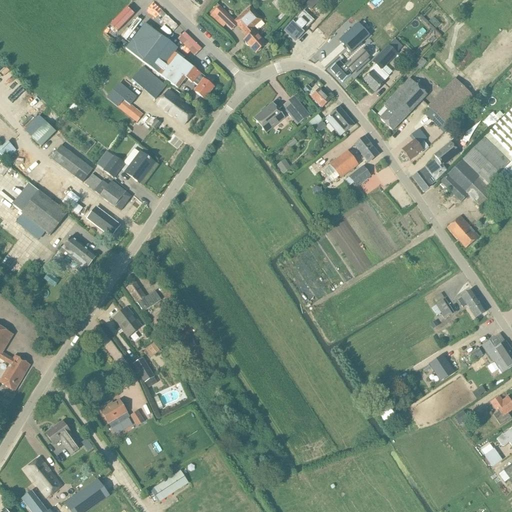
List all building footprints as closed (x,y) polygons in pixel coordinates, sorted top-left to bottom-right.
[(212,10),(207,16),(216,24),(220,19),(232,30),(237,25),(240,28),(248,38),(244,41),(255,53),(265,44),(252,29),(261,20),(250,7),(235,21),(220,7),(219,7),(217,5),(212,10)] [(292,24),(285,31),(288,35),(291,32),(298,39),(305,31),(307,29),(314,21),(309,16),(303,11),(296,19),(292,24)] [(433,18),(429,22),(436,29),(440,24),(433,18)] [(357,24),(340,40),(352,53),(369,37),(368,36),(373,31),(365,22),(360,27),(357,24)] [(178,49),(145,24),(139,31),(126,49),(169,83),(177,89),(186,78),(198,87),(195,92),(204,99),(213,88),(204,81),(206,78),(180,58),(182,56),(176,51),(178,49)] [(371,73),(364,81),(370,86),(369,87),(375,93),(384,84),(383,83),(389,77),(381,69),(385,65),(385,66),(397,54),(388,46),(372,62),(375,65),(369,71),(371,73)] [(125,76),(155,100),(166,86),(133,58),(123,69),(128,72),(125,76)] [(345,58),(341,61),(340,61),(331,70),(342,82),(352,73),(351,73),(355,69),(345,58)] [(422,58),(415,66),(420,70),(427,62),(422,58)] [(379,119),(392,131),(427,95),(410,78),(391,98),(384,105),(388,110),(379,119)] [(429,110),(424,116),(433,124),(440,129),(445,124),(472,96),(454,79),(443,90),(438,96),(427,107),(429,110)] [(137,97),(119,83),(107,99),(137,123),(143,115),(131,105),(137,97)] [(308,94),(312,90),(307,86),(303,90),(308,94)] [(311,97),(322,108),(330,100),(319,89),(311,97)] [(158,106),(184,125),(194,113),(183,104),(184,102),(176,96),(169,91),(158,106)] [(282,107),(297,126),(309,116),(294,97),(282,107)] [(74,103),(69,109),(76,115),(81,109),(74,103)] [(255,119),(261,127),(265,133),(283,118),(272,105),(255,119)] [(17,121),(24,127),(36,114),(30,107),(17,121)] [(326,118),(336,130),(341,136),(354,125),(339,107),(326,118)] [(511,109),(488,134),(440,182),(461,203),(468,196),(482,210),(496,196),(488,188),(489,186),(498,176),(511,190),(511,109)] [(499,119),(492,113),(483,122),(490,128),(499,119)] [(318,115),(309,121),(313,127),(322,121),(318,115)] [(40,118),(26,132),(41,148),(56,133),(40,118)] [(153,121),(150,125),(156,130),(161,124),(155,119),(153,121)] [(314,129),(318,135),(326,128),(322,122),(314,129)] [(401,151),(410,161),(428,147),(423,141),(426,139),(419,129),(410,137),(413,141),(401,151)] [(368,163),(378,154),(365,137),(354,145),(368,163)] [(0,145),(0,155),(5,161),(16,151),(8,141),(2,147),(0,145)] [(450,142),(434,156),(437,160),(430,166),(426,168),(425,167),(420,171),(412,177),(424,193),(432,187),(432,186),(431,185),(436,182),(435,181),(446,171),(443,166),(459,153),(450,142)] [(61,146),(52,159),(83,183),(93,170),(61,146)] [(347,152),(323,171),(331,181),(340,174),(342,177),(357,164),(347,152)] [(125,173),(131,177),(139,183),(154,164),(140,153),(125,173)] [(124,165),(113,157),(103,171),(114,178),(124,165)] [(285,160),(277,166),(283,175),(291,169),(285,160)] [(344,182),(348,188),(354,183),(357,187),(370,177),(362,167),(344,182)] [(131,197),(111,182),(109,186),(102,181),(102,182),(92,175),(85,184),(94,192),(120,211),(131,197)] [(317,187),(313,189),(314,194),(318,196),(321,193),(321,189),(317,187)] [(51,237),(68,214),(38,191),(22,212),(21,214),(51,237)] [(82,209),(67,196),(62,202),(78,214),(82,209)] [(85,217),(111,237),(120,226),(97,209),(93,214),(90,211),(85,217)] [(480,224),(485,229),(494,220),(490,215),(480,224)] [(479,237),(461,216),(447,228),(457,240),(458,239),(466,248),(479,237)] [(60,252),(79,266),(75,270),(82,275),(97,256),(71,238),(60,252)] [(52,276),(47,282),(54,287),(59,281),(52,276)] [(138,302),(144,311),(161,300),(155,291),(145,298),(135,283),(127,288),(136,303),(138,302)] [(463,298),(458,301),(463,309),(468,306),(476,318),(486,312),(472,290),(462,297),(463,298)] [(444,299),(432,308),(437,316),(440,313),(444,319),(454,313),(444,299)] [(113,319),(128,338),(142,328),(127,308),(113,319)] [(158,319),(162,326),(171,320),(167,313),(158,319)] [(158,337),(164,333),(156,321),(150,325),(158,337)] [(435,321),(430,325),(433,330),(439,326),(435,321)] [(0,383),(14,392),(30,365),(15,356),(13,359),(1,352),(11,335),(13,336),(13,335),(0,327),(0,359),(9,365),(0,381),(0,383)] [(494,353),(495,352),(496,353),(497,352),(504,361),(501,363),(506,371),(511,366),(511,352),(500,334),(490,340),(494,346),(491,349),(494,353)] [(478,349),(470,354),(470,355),(474,361),(482,355),(479,349),(478,349)] [(443,356),(429,365),(432,368),(440,382),(454,373),(443,356)] [(144,384),(146,383),(149,388),(157,383),(154,378),(155,377),(143,358),(132,365),(144,384)] [(188,379),(191,383),(205,374),(202,370),(188,379)] [(482,387),(471,393),(476,400),(486,393),(482,387)] [(502,402),(499,397),(491,403),(497,412),(493,415),(500,426),(511,418),(507,413),(511,410),(511,403),(508,397),(502,402)] [(105,419),(109,424),(120,417),(123,421),(129,417),(119,401),(109,407),(108,405),(100,410),(105,419)] [(390,408),(380,415),(384,422),(395,415),(390,408)] [(137,426),(144,422),(138,412),(131,416),(137,426)] [(456,418),(460,424),(468,419),(464,412),(456,418)] [(71,457),(81,448),(62,422),(46,434),(54,445),(60,441),(71,457)] [(126,440),(130,447),(152,434),(148,427),(126,440)] [(497,439),(501,446),(504,447),(510,443),(511,445),(511,428),(504,434),(497,439)] [(502,460),(494,449),(483,456),(492,468),(502,460)] [(25,469),(47,498),(62,487),(40,458),(25,469)] [(180,471),(150,491),(158,504),(173,494),(189,484),(180,471)] [(97,480),(64,504),(69,511),(89,511),(109,498),(97,480)] [(46,511),(31,492),(20,501),(26,509),(28,511),(50,511),(49,510),(46,511)]
